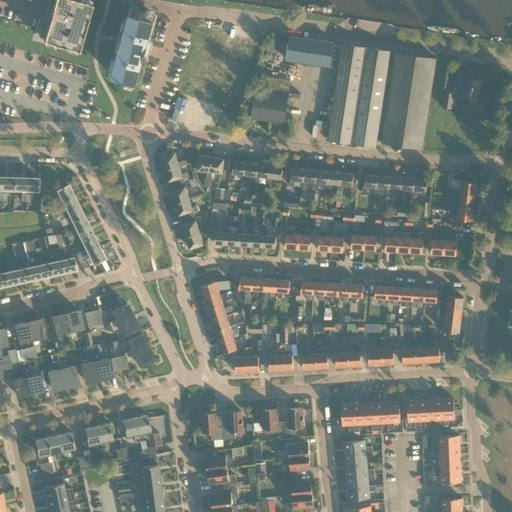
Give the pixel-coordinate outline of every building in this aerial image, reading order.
[(53,0),(43,37),(42,38),(44,39),(76,48),(78,48),(78,47),(78,46),(90,2),(91,3),(91,1),(89,0),(89,1),(87,0),(53,0)] [(112,75),(137,82),(155,17),(130,10),(112,75)] [(238,111),(259,45),(201,26),(179,92),(238,111)] [(339,67),(343,44),(342,44),(342,46),(333,45),(333,43),(290,36),(287,60),(330,66),(339,67)] [(377,139),(390,53),(390,51),(343,44),(339,67),(328,139),(376,146),(377,140),(377,139)] [(377,139),(377,140),(383,140),(383,141),(423,147),(436,58),(396,52),(396,54),(390,53),(377,139)] [(317,80),(331,81),(332,70),(318,69),(317,80)] [(469,79),(470,76),(458,72),(453,90),(463,93),(462,95),(476,99),(481,82),(469,79)] [(270,134),(286,137),(288,122),(283,122),(289,81),(262,77),(260,87),(249,86),(244,120),(253,121),(254,118),(271,121),(270,134)] [(330,96),(331,84),(316,83),(315,95),(330,96)] [(444,92),(442,107),(452,108),(455,93),(444,92)] [(313,137),(323,139),(324,128),(315,126),(313,137)] [(175,152),(161,157),(165,169),(179,165),(180,167),(185,165),(189,163),(188,159),(178,162),(175,152)] [(211,177),(212,171),(210,171),(211,157),(198,156),(197,170),(207,171),(206,176),(211,177)] [(210,171),(212,171),(219,172),(218,178),(223,178),(224,173),(222,173),(224,158),(211,157),(210,171)] [(235,173),(242,174),(244,174),(246,163),(233,162),(232,173),(230,173),(229,178),(235,179),(235,173)] [(254,175),(256,176),(258,164),(246,163),(244,174),(242,174),(242,180),(247,180),(247,175),(254,175)] [(266,177),(268,177),(270,166),(258,164),(256,176),(254,175),(254,181),(259,182),(260,176),(266,177)] [(179,165),(165,169),(169,181),(170,181),(172,185),(184,182),(183,179),(188,177),(187,172),(182,174),(180,167),(179,165)] [(268,177),(266,177),(266,182),(271,183),(272,177),(281,178),(282,167),(270,166),(268,177)] [(305,169),(292,168),(291,180),(289,179),(288,193),(293,194),(294,180),(302,181),(304,181),(305,169)] [(305,169),(304,181),(302,181),(301,186),(306,187),(307,181),(314,182),(316,182),(317,170),(305,169)] [(326,183),(328,183),(329,171),(317,170),(316,182),(314,182),(313,187),(318,188),(319,182),(326,183)] [(338,184),(340,184),(341,172),(329,171),(328,183),(326,183),(325,188),(330,189),(331,183),(338,184)] [(336,201),(341,202),(343,184),(352,185),(353,174),(341,172),(340,184),(338,184),(336,201)] [(367,186),(375,187),(377,187),(378,176),(366,175),(365,186),(363,186),(362,192),(367,192),(367,186)] [(379,187),(387,188),(389,188),(390,177),(378,176),(377,187),(375,187),(374,193),(375,193),(379,193),(379,187)] [(7,189),(14,189),(15,177),(4,177),(3,189),(3,193),(3,200),(7,201),(7,189)] [(15,177),(14,189),(26,189),(26,177),(15,177)] [(38,178),(26,177),(26,189),(26,194),(30,194),(30,190),(37,190),(38,178)] [(390,177),(389,188),(387,188),(386,194),(391,194),(392,188),(399,189),(402,189),(402,177),(390,177)] [(402,177),(402,189),(399,189),(399,194),(403,195),(404,189),(411,189),(414,190),(414,178),(402,177)] [(414,190),(411,189),(411,195),(415,196),(416,190),(426,190),(427,179),(414,178),(414,190)] [(454,195),(460,195),(460,194),(475,195),(477,182),(462,180),(461,190),(454,190),(454,195)] [(173,190),(172,191),(176,203),(190,198),(187,189),(192,187),(190,183),(185,184),(184,182),(172,185),(173,190)] [(62,201),(74,195),(69,185),(58,190),(61,196),(57,198),(59,202),(62,201)] [(225,189),(216,188),(215,198),(223,199),(225,189)] [(50,195),(50,190),(42,190),(42,199),(49,199),(49,195),(50,195)] [(307,207),(308,193),(301,193),(299,206),(307,207)] [(460,194),(460,195),(459,203),(453,202),(453,207),(453,208),(459,208),(459,207),(474,208),(475,195),(460,194)] [(53,219),(57,216),(79,206),(74,195),(62,201),(66,207),(51,214),(53,219)] [(284,206),(298,207),(299,197),(285,196),(284,206)] [(190,198),(176,203),(179,215),(181,214),(182,216),(183,219),(195,215),(194,212),(199,211),(197,206),(192,208),(190,198)] [(84,216),(79,206),(57,216),(59,220),(70,215),(73,221),(84,216)] [(398,207),(398,215),(409,216),(410,208),(398,207)] [(459,207),(459,208),(458,216),(452,215),(451,220),(458,221),(458,219),(472,221),(474,208),(459,207)] [(184,224),(182,224),(186,236),(200,232),(199,230),(197,223),(202,221),(201,216),(196,218),(195,215),(183,219),(184,221),(184,224)] [(65,233),(67,237),(89,226),(84,216),(73,221),(76,228),(65,233)] [(94,237),(89,226),(67,237),(69,241),(80,236),(83,242),(94,237)] [(214,243),(224,244),(225,232),(217,232),(218,226),(213,226),(213,232),(214,232),(214,243)] [(200,232),(186,236),(190,248),(204,244),(201,235),(209,232),(209,227),(199,230),(200,232)] [(224,244),(236,245),(237,233),(229,233),(230,227),(225,227),(225,232),(224,244)] [(236,245),(248,245),(249,234),(242,234),(242,228),(237,228),(237,233),(236,245)] [(248,245),(260,246),(261,235),(254,234),(254,229),(249,228),(249,234),(248,245)] [(285,248),(297,249),(298,234),(291,234),(291,228),(287,228),(286,233),(285,248)] [(351,248),(364,249),(365,234),(358,234),(358,228),(353,228),(352,234),(351,248)] [(261,235),(260,246),(275,247),(276,236),(266,235),(266,229),(261,229),(261,235)] [(306,235),(298,234),(297,249),(310,249),(311,235),(310,235),(311,229),(306,229),(306,235)] [(371,235),(365,234),(364,249),(376,250),(377,235),(377,229),(372,229),(371,235)] [(318,250),(330,251),(331,236),(324,236),(325,230),(320,230),(319,236),(318,250)] [(385,250),(397,251),(398,237),(391,236),(392,231),(387,230),(386,236),(385,250)] [(338,237),(331,236),(330,251),(343,251),(344,237),(343,237),(344,231),(339,231),(338,237)] [(410,237),(410,252),(422,253),(423,238),(423,232),(418,232),(418,238),(410,237)] [(431,253),(443,254),(444,240),(437,239),(438,233),(433,233),(432,239),(431,253)] [(49,244),(57,242),(56,234),(47,236),(49,244)] [(444,240),(443,254),(456,255),(457,240),(457,235),(452,234),(452,240),(444,240)] [(75,254),(77,258),(99,247),(94,237),(83,242),(86,249),(75,254)] [(410,237),(398,237),(397,251),(410,252),(410,237)] [(31,254),(36,253),(35,248),(33,240),(27,241),(30,254),(31,254)] [(63,247),(59,248),(64,272),(75,269),(73,257),(65,259),(63,247)] [(104,258),(99,247),(77,258),(82,267),(89,264),(86,259),(90,257),(93,263),(104,258)] [(50,262),(53,274),(64,272),(59,248),(54,249),(57,261),(50,262)] [(40,252),(36,253),(41,277),(53,274),(50,262),(43,264),(42,259),(41,259),(40,252)] [(27,267),(30,279),(41,277),(36,253),(31,254),(33,262),(34,266),(27,267)] [(15,266),(16,270),(19,282),(30,279),(27,267),(21,269),(18,257),(14,258),(15,266)] [(16,270),(5,272),(7,284),(19,282),(16,270)] [(250,289),(252,289),(252,278),(240,277),(239,289),(246,289),(245,295),(250,296),(250,289)] [(265,279),(252,278),(252,289),(254,290),(254,296),(258,296),(258,290),(264,290),(265,279)] [(274,291),(277,291),(277,279),(265,279),(264,290),(270,290),(269,297),(274,297),(274,291)] [(290,280),(277,279),(277,291),(278,291),(278,297),(282,298),(283,291),(289,292),(290,280)] [(201,285),(204,297),(219,292),(219,290),(229,289),(228,281),(216,282),(216,281),(201,285)] [(312,293),(313,293),(314,282),(302,281),(301,292),(307,293),(307,299),(311,300),(312,293)] [(324,294),(326,294),(326,283),(314,282),(313,293),(319,294),(319,300),(323,300),(324,294)] [(332,295),(338,295),(339,283),(326,283),(326,294),(328,294),(328,301),(332,301),(332,295)] [(348,295),(350,296),(351,284),(339,283),(338,295),(344,295),(343,302),(348,302),(348,295)] [(363,285),(351,284),(350,296),(352,296),(352,302),(356,302),(357,296),(363,296),(363,285)] [(386,298),(387,298),(388,287),(376,286),(375,297),(381,298),(381,304),(385,304),(386,298)] [(388,287),(387,298),(393,298),(393,311),(397,311),(397,299),(400,299),(400,287),(388,287)] [(406,299),(412,300),(413,288),(400,287),(400,299),(401,299),(401,305),(405,306),(406,299)] [(425,289),(413,288),(412,300),(418,300),(417,307),(422,307),(422,300),(424,301),(425,289)] [(437,290),(425,289),(424,301),(426,301),(425,307),(430,307),(430,301),(436,301),(437,290)] [(204,297),(208,308),(223,303),(221,299),(228,297),(227,293),(220,295),(219,292),(204,297)] [(447,298),(446,307),(462,309),(464,297),(448,295),(448,292),(443,292),(442,298),(447,298)] [(208,308),(211,319),(226,315),(225,312),(232,310),(231,306),(224,308),(223,303),(208,308)] [(110,324),(111,326),(133,315),(127,304),(113,311),(116,319),(109,322),(110,324)] [(461,321),(462,309),(446,307),(446,311),(439,311),(439,315),(445,316),(445,319),(461,321)] [(99,309),(92,311),(95,323),(102,322),(99,309)] [(79,311),(66,313),(72,339),(76,338),(74,330),(83,328),(79,311)] [(92,311),(86,312),(88,325),(95,323),(92,311)] [(72,339),(66,313),(53,316),(57,334),(66,332),(67,340),(72,339)] [(133,315),(111,326),(113,330),(120,327),(124,334),(139,327),(133,315)] [(227,317),(226,315),(211,319),(215,330),(230,326),(228,321),(235,319),(234,315),(227,317)] [(28,322),(35,353),(36,352),(40,352),(37,338),(45,336),(41,319),(28,322)] [(461,321),(445,319),(445,321),(438,320),(437,325),(444,326),(444,331),(445,331),(444,335),(455,336),(455,332),(459,333),(461,321)] [(35,353),(28,322),(16,325),(20,342),(27,340),(28,347),(20,349),(22,359),(37,356),(36,352),(35,353)] [(440,334),(433,324),(428,328),(435,338),(440,334)] [(231,330),(230,326),(215,330),(218,341),(233,337),(232,334),(239,332),(238,328),(231,330)] [(92,344),(90,332),(84,333),(87,345),(92,344)] [(124,353),(126,357),(148,346),(142,334),(128,341),(131,349),(124,353)] [(233,337),(218,341),(221,353),(236,348),(235,344),(242,342),(240,337),(234,339),(233,337)] [(434,346),(427,347),(427,361),(440,361),(439,346),(438,340),(433,341),(434,346)] [(109,349),(117,347),(116,341),(108,343),(109,349)] [(422,347),(414,348),(415,362),(427,361),(427,347),(426,341),(421,341),(422,347)] [(403,363),(415,362),(414,348),(407,348),(407,342),(402,342),(402,348),(403,363)] [(381,364),(394,363),(393,349),(392,343),(388,343),(388,349),(380,350),(381,364)] [(369,365),(381,364),(380,350),(373,350),(373,344),(368,344),(368,350),(369,365)] [(281,370),(280,345),(275,345),(276,351),(277,351),(278,355),(269,355),(269,371),(281,370)] [(284,345),(280,345),(281,370),(293,369),(292,355),(292,354),(283,354),(283,351),(285,351),(284,345)] [(355,351),(347,352),(348,366),(361,365),(360,351),(359,345),(355,345),(355,351)] [(148,346),(126,357),(128,361),(135,357),(139,365),(154,358),(148,346)] [(336,367),(348,366),(347,352),(340,352),(340,346),(335,346),(335,352),(336,367)] [(236,373),(247,372),(246,347),(241,347),(242,354),(244,353),(244,357),(234,357),(236,373)] [(250,347),(246,347),(247,372),(259,371),(258,356),(249,356),(249,353),(251,353),(250,347)] [(322,353),(315,354),(316,368),(328,367),(327,353),(326,347),(322,347),(322,353)] [(303,369),(316,368),(315,354),(307,354),(307,348),(302,348),(303,354),(302,354),(303,369)] [(10,358),(11,363),(18,361),(15,349),(8,351),(10,358)] [(97,352),(93,353),(98,378),(111,375),(110,370),(108,361),(107,358),(99,360),(97,352)] [(86,381),(98,378),(93,353),(88,354),(90,362),(82,364),(86,381)] [(41,356),(36,357),(34,358),(37,370),(44,368),(41,356)] [(125,356),(118,357),(121,369),(127,367),(125,356)] [(118,357),(111,359),(114,370),(121,369),(118,357)] [(64,360),(59,361),(65,386),(78,383),(74,366),(66,368),(64,360)] [(52,389),(65,386),(59,361),(58,361),(55,362),(57,370),(48,371),(52,389)] [(10,363),(4,365),(6,376),(13,375),(10,363)] [(29,368),(24,369),(30,392),(42,390),(39,374),(30,376),(29,368)] [(13,379),(17,395),(30,392),(24,369),(20,370),(22,378),(13,379)] [(449,426),(448,419),(455,419),(454,398),(442,399),(443,426),(449,426)] [(419,400),(421,428),(426,427),(425,420),(432,420),(430,399),(419,400)] [(438,420),(438,426),(443,426),(442,399),(430,399),(432,420),(438,420)] [(415,428),(421,428),(419,400),(407,401),(408,421),(415,421),(415,428)] [(388,422),(388,429),(394,429),(394,422),(400,422),(399,401),(387,402),(388,422)] [(372,430),(377,430),(376,402),(365,403),(366,424),(372,423),(372,430)] [(388,422),(387,402),(376,402),(377,430),(383,430),(382,423),(388,422)] [(366,424),(365,403),(353,404),(355,431),(360,431),(359,424),(366,424)] [(349,425),(350,431),(355,431),(353,404),(341,404),(342,425),(349,425)] [(289,422),(284,422),(284,436),(296,435),(295,427),(303,427),(303,421),(304,421),(303,416),(302,416),(302,408),(289,408),(289,422)] [(263,418),(263,423),(264,423),(265,433),(273,433),(273,436),(284,436),(284,422),(277,422),(277,409),(263,410),(264,418),(263,418)] [(229,425),(223,425),(223,439),(235,438),(234,431),(242,430),(242,424),(243,424),(243,420),(242,420),(241,411),(228,412),(229,425)] [(223,425),(217,426),(216,413),(203,413),(203,422),(202,422),(202,426),(203,426),(204,433),(211,432),(212,440),(223,439),(223,425)] [(147,414),(134,417),(138,434),(151,431),(147,414)] [(126,437),(138,434),(134,417),(122,420),(126,437)] [(113,440),(109,423),(97,426),(100,443),(113,440)] [(88,445),(100,443),(97,426),(84,429),(88,445)] [(63,451),(64,457),(69,456),(68,450),(75,448),(71,432),(59,434),(63,451)] [(47,437),(51,454),(58,452),(59,458),(64,457),(63,451),(59,434),(47,437)] [(460,447),(460,435),(439,436),(439,443),(432,443),(432,448),(460,447)] [(38,457),(51,454),(47,437),(35,440),(38,457)] [(308,443),(294,444),(293,438),(274,440),(274,447),(281,446),(281,451),(289,450),(290,457),(309,456),(308,443)] [(373,451),(372,446),(365,446),(365,440),(344,441),(345,453),(373,451)] [(128,446),(122,448),(124,459),(130,458),(128,446)] [(440,459),(460,458),(460,447),(432,448),(433,453),(439,453),(440,459)] [(122,448),(115,449),(118,461),(124,459),(122,448)] [(220,456),(206,458),(208,471),(227,468),(226,461),(234,460),(232,448),(219,450),(220,456)] [(366,457),(373,456),(373,451),(345,453),(346,465),(367,463),(366,457)] [(86,467),(92,466),(91,462),(89,455),(83,456),(86,467)] [(77,458),(78,459),(80,469),(86,467),(83,456),(77,458)] [(310,469),(309,456),(290,457),(290,465),(283,465),(284,477),(297,476),(296,470),(310,469)] [(440,459),(440,465),(433,466),(433,471),(461,470),(460,458),(440,459)] [(374,468),(367,469),(367,463),(346,465),(347,476),(375,474),(374,468)] [(140,473),(133,474),(134,480),(160,476),(158,464),(140,467),(139,467),(140,473)] [(228,475),(227,468),(208,471),(210,483),(223,482),(224,488),(237,486),(236,481),(236,474),(228,475)] [(440,476),(441,482),(461,482),(461,470),(433,471),(434,476),(440,476)] [(375,474),(347,476),(348,487),(369,486),(369,485),(368,479),(375,479),(375,474)] [(160,476),(134,480),(134,486),(142,485),(142,491),(161,488),(160,476)] [(292,488),(293,495),(312,493),(311,480),(297,482),(297,476),(284,477),(285,488),(292,488)] [(63,483),(45,487),(47,499),(73,493),(72,487),(65,489),(63,483)] [(349,499),(370,497),(369,491),(376,490),(376,485),(369,485),(369,486),(348,487),(349,499)] [(211,495),(213,508),(232,506),(231,498),(239,497),(237,486),(224,488),(225,494),(211,495)] [(143,497),(136,498),(137,504),(163,500),(162,491),(161,488),(142,491),(143,497)] [(73,493),(47,499),(50,510),(68,506),(67,500),(74,499),(73,493)] [(313,506),(312,493),(293,495),(294,503),(286,503),(287,509),(313,506)] [(441,505),(435,506),(435,511),(462,510),(462,498),(441,499),(441,505)] [(164,511),(163,500),(137,504),(138,509),(145,509),(145,511),(164,511)]
